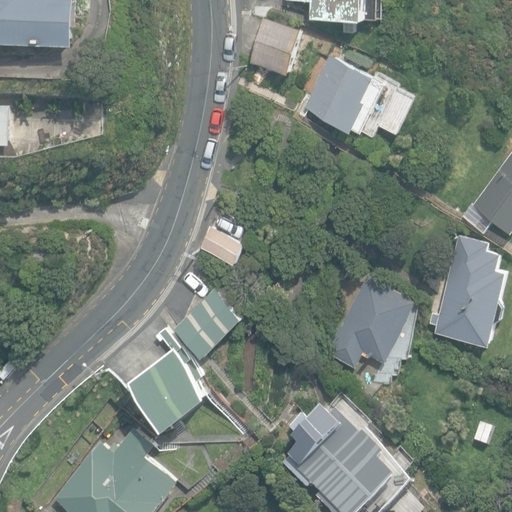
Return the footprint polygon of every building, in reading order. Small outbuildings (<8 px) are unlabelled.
[(0,0),(0,41),(78,43),(79,0),(0,0)] [(346,31),(359,32),(360,18),(371,18),(371,0),(317,0),(317,17),(346,18),(346,31)] [(254,61),(294,72),(308,27),(267,17),(254,61)] [(308,107),(360,131),(375,100),(371,98),(381,76),(333,54),(308,107)] [(0,143),(14,144),(16,103),(0,102),(0,143)] [(511,158),(480,202),(511,222),(511,158)] [(204,246),(241,263),(249,241),(214,226),(204,246)] [(438,330),(494,344),(499,320),(506,317),(508,304),(503,298),(511,268),(502,266),(505,251),(491,248),(492,241),(462,234),(443,313),(435,312),(433,321),(440,323),(438,330)] [(330,351),(358,366),(367,350),(388,361),(421,300),(370,274),(330,351)] [(248,311),(220,284),(178,326),(205,353),(248,311)] [(159,401),(177,425),(217,393),(182,349),(186,346),(170,325),(163,331),(176,348),(138,378),(147,390),(143,394),(153,406),(159,401)] [(0,372),(9,379),(22,364),(13,357),(0,372)] [(332,433),(316,417),(296,437),(303,445),(292,456),(294,458),(287,465),(311,488),(315,484),(324,492),(320,496),(335,511),(366,511),(368,510),(370,511),(385,511),(418,481),(367,429),(364,433),(350,418),(346,422),(345,421),(332,433)] [(489,445),(495,428),(483,423),(476,441),(489,445)] [(158,511),(185,477),(153,452),(161,442),(137,425),(125,443),(119,439),(114,446),(104,439),(60,495),(81,511),(158,511)]
